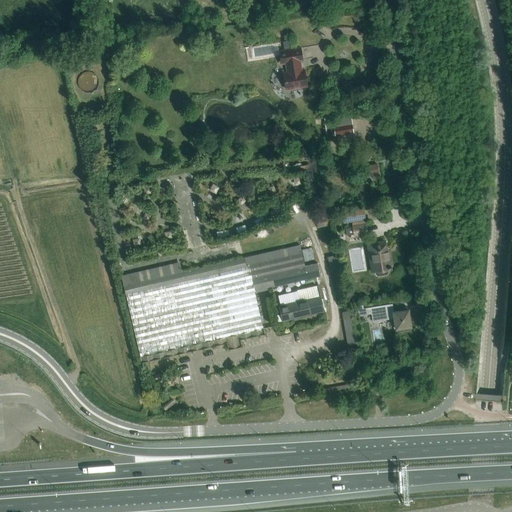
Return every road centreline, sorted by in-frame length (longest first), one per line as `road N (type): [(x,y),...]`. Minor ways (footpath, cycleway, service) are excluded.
road 1 (unclassified): [(0,339),(32,356),(96,422),(132,436),(407,422),(449,400),(456,371),(389,0)]
road 2 (unclassified): [(478,511),(506,202),(498,68),(482,0)]
road 3 (motorway): [(0,506),(511,473)]
road 4 (motorway): [(294,458),(0,479)]
road 5 (motorway): [(511,445),(294,458)]
road 6 (motorway): [(294,458),(142,454),(81,437)]
